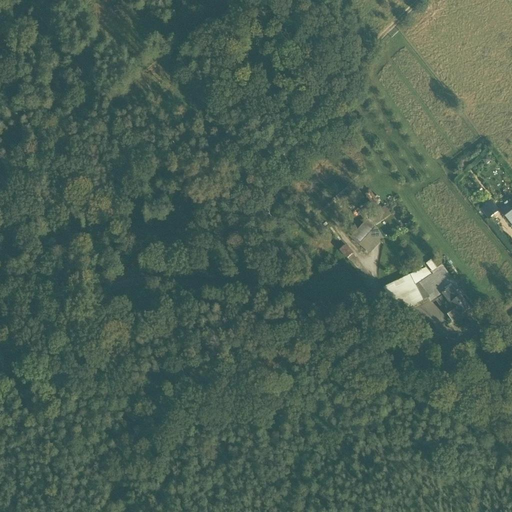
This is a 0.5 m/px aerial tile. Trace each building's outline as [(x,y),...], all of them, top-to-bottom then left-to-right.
[(511,203),(500,213),(504,218),(511,211),(511,203)] [(482,211),(489,220),(499,213),(493,205),(488,208),(487,207),(482,211)] [(378,215),(384,222),(391,217),(386,209),(378,215)] [(351,241),(370,258),(384,241),(376,230),(368,222),(351,241)] [(346,248),(339,254),(347,262),(354,256),(346,248)] [(438,273),(441,271),(444,268),(437,259),(431,263),(438,273)] [(438,273),(431,263),(426,267),(433,277),(438,273)] [(401,310),(404,316),(414,310),(428,302),(433,308),(437,304),(456,289),(450,281),(450,282),(441,271),(438,273),(433,277),(432,278),(426,271),(391,288),(384,291),(394,312),(401,310)] [(444,314),(453,326),(470,313),(461,301),(464,299),(456,289),(437,304),(444,314)]
